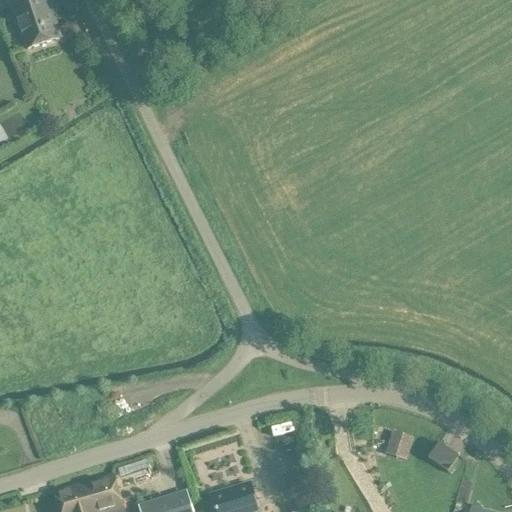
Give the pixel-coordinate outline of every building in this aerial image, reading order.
[(60,39),(52,15),(47,0),(27,0),(11,5),(26,50),(60,39)] [(415,437),(393,430),(385,452),(407,460),(415,437)] [(282,507),(293,502),(280,473),(269,478),(282,507)] [(120,511),(111,476),(85,483),(93,511),(120,511)] [(93,511),(85,483),(55,492),(56,497),(54,498),(52,500),(55,511),(93,511)] [(257,511),(249,484),(213,495),(217,511),(257,511)] [(192,511),(186,490),(139,504),(141,511),(192,511)]
